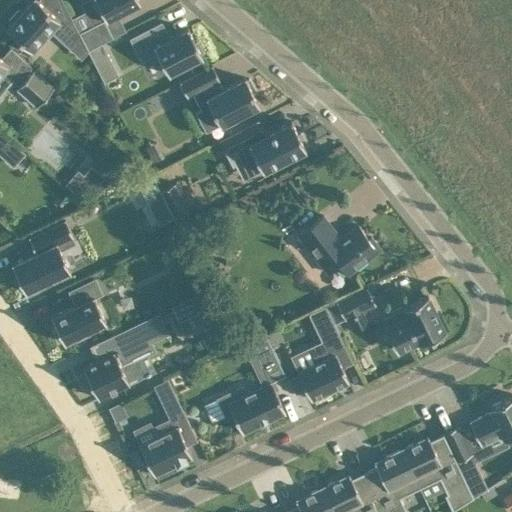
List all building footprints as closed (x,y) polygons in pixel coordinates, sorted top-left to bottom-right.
[(9,23),(6,26),(34,51),(54,29),(69,43),(79,32),(62,0),(42,0),(41,2),(39,0),(29,0),(19,11),(17,9),(6,20),(9,23)] [(96,0),(102,10),(88,17),(92,24),(79,31),(88,49),(112,35),(104,20),(140,1),(139,0),(96,0)] [(161,21),(130,37),(142,59),(157,51),(168,73),(202,55),(201,52),(203,51),(198,40),(195,41),(187,26),(169,36),(161,21)] [(106,39),(88,49),(98,69),(116,60),(106,39)] [(0,56),(0,55),(0,80),(5,85),(12,78),(18,83),(16,86),(36,104),(53,86),(33,68),(31,69),(29,67),(31,65),(9,45),(0,56)] [(220,80),(212,64),(180,81),(188,96),(198,91),(206,106),(210,104),(220,124),(222,123),(224,126),(236,120),(235,117),(259,104),(252,91),(256,90),(249,77),(246,79),(245,76),(222,87),(219,80),(220,80)] [(258,119),(218,139),(226,153),(227,153),(233,164),(250,155),(257,170),(262,167),(263,170),(306,148),(304,144),(307,143),(301,132),(298,133),(291,119),(265,133),(258,119)] [(5,134),(0,139),(0,152),(13,164),(25,151),(5,134)] [(156,140),(144,146),(153,161),(164,155),(156,140)] [(82,173),(70,188),(78,195),(86,187),(95,195),(108,180),(90,164),(82,173)] [(153,175),(139,182),(158,224),(173,217),(173,216),(160,189),(153,175)] [(174,181),(160,188),(173,216),(187,209),(174,181)] [(284,203),(275,208),(282,218),(290,212),(284,203)] [(323,214),(297,234),(327,271),(339,262),(348,273),(380,248),(371,235),(368,237),(357,224),(340,237),(323,214)] [(35,250),(11,262),(17,274),(14,276),(21,290),(24,288),(25,291),(29,289),(31,292),(45,285),(43,282),(70,269),(60,248),(74,242),(71,236),(73,235),(65,219),(29,237),(35,250)] [(211,223),(189,233),(198,254),(220,244),(211,223)] [(74,303),(50,315),(56,327),(52,329),(57,340),(61,338),(62,341),(73,335),(75,339),(88,333),(86,329),(104,320),(92,296),(100,292),(93,277),(67,290),(74,303)] [(347,316),(352,327),(368,320),(362,308),(375,302),(366,284),(335,299),(344,317),(347,316)] [(204,289),(172,305),(179,319),(196,310),(209,336),(223,330),(204,289)] [(384,324),(396,348),(418,338),(419,340),(429,335),(430,338),(443,332),(441,329),(444,328),(427,292),(382,313),(387,322),(384,324)] [(299,373),(287,378),(295,393),(306,388),(311,398),(349,380),(342,366),(352,361),(325,304),(308,312),(322,340),(308,346),(315,361),(297,370),(299,373)] [(97,358),(82,365),(90,381),(86,383),(92,395),(96,393),(98,397),(142,375),(133,360),(155,349),(151,340),(167,332),(157,311),(90,344),(97,358)] [(277,327),(266,333),(271,345),(283,339),(277,327)] [(265,350),(257,354),(263,367),(279,360),(271,345),(266,333),(259,336),(265,350)] [(151,421),(133,429),(139,442),(154,473),(176,463),(187,458),(187,457),(192,455),(187,444),(197,439),(168,377),(167,377),(160,380),(153,383),(153,384),(169,417),(153,424),(151,421)] [(216,396),(203,402),(213,422),(225,415),(233,412),(242,431),(285,411),(270,379),(246,391),(242,383),(216,396)] [(469,419),(480,443),(502,433),(504,438),(511,433),(511,394),(489,405),(491,409),(469,419)] [(458,423),(442,431),(443,433),(456,459),(472,451),(458,423)] [(418,439),(401,447),(419,486),(437,478),(451,509),(473,495),(456,459),(443,433),(420,444),(418,439)] [(383,511),(407,511),(400,496),(419,486),(401,447),(384,456),(386,460),(363,471),(383,511)] [(339,477),(322,485),(334,511),(382,511),(363,471),(341,481),(339,477)] [(307,498),(285,509),(286,511),(334,511),(322,485),(305,494),(307,498)] [(511,490),(503,496),(511,510),(511,509),(511,490)]
